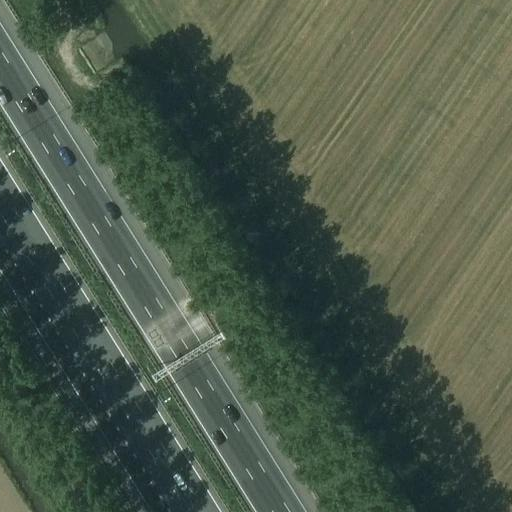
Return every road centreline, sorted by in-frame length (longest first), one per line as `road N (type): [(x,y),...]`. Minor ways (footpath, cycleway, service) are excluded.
road 1 (motorway): [(282,511),(0,62)]
road 2 (motorway): [(0,197),(197,511)]
